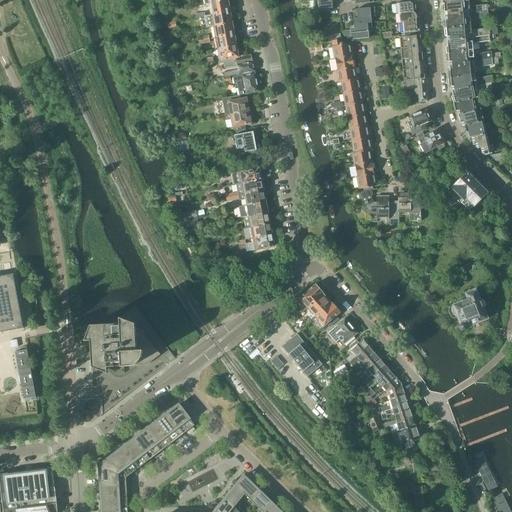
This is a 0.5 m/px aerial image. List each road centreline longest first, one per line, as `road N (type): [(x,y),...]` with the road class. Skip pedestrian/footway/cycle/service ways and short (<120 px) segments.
road 1 (residential): [(309,265),(259,0)]
road 2 (residential): [(437,402),(309,265)]
road 3 (residential): [(178,372),(309,265)]
road 4 (residential): [(76,444),(67,326),(50,329)]
road 5 (residential): [(76,444),(178,372)]
road 6 (residential): [(511,199),(461,149),(438,104)]
